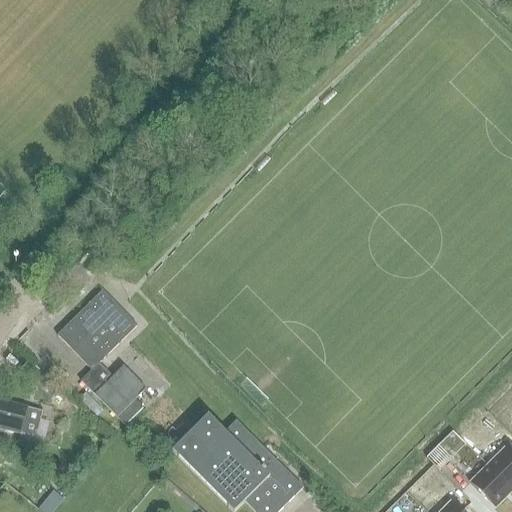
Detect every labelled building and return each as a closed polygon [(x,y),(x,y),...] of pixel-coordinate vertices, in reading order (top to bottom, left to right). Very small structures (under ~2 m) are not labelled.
[(133,402),(145,390),(124,368),(113,379),(99,365),(137,327),(103,292),(57,337),(92,372),(81,382),(115,417),(114,419),(122,428),(141,409),(133,402)] [(57,390),(25,363),(16,373),(48,400),(57,390)] [(103,412),(86,394),(79,400),(97,418),(103,412)] [(26,409),(27,408),(0,401),(0,430),(20,436),(20,435),(34,439),(37,427),(39,428),(43,413),(26,409)] [(252,511),(280,511),(303,489),(236,422),(225,433),(208,417),(172,453),(231,511),(236,511),(244,504),(252,511)] [(467,429),(459,437),(485,464),(493,456),(467,429)] [(511,456),(505,450),(487,467),(511,492),(511,456)] [(511,492),(487,467),(470,485),(495,510),(511,493),(511,492)] [(433,472),(422,483),(434,495),(444,484),(433,472)] [(46,502),(38,511),(39,511),(54,511),(56,510),(46,502)] [(459,511),(451,503),(442,511),(459,511)]
